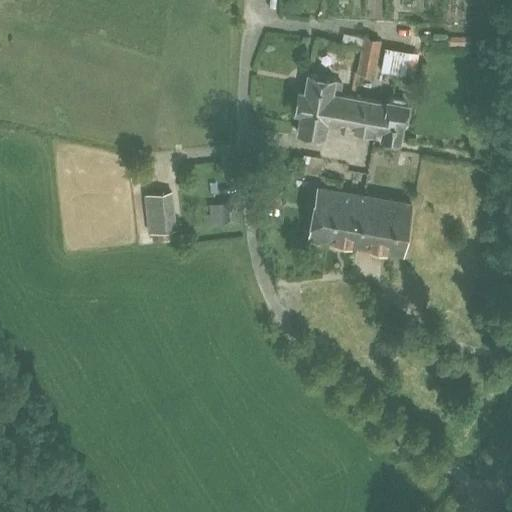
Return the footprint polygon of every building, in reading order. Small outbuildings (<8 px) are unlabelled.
[(381,38),(363,35),(357,72),(375,75),(381,38)] [(449,45),(469,45),(469,36),(449,36),(449,45)] [(379,65),(388,67),(392,43),(383,41),(379,65)] [(413,79),(419,56),(396,50),(390,73),(413,79)] [(328,122),(359,127),(363,97),(341,93),(343,82),(335,81),(336,78),(308,74),(306,88),(300,87),(296,112),(302,113),(299,131),(326,136),(328,122)] [(392,102),(363,97),(359,127),(383,131),(382,136),(402,139),(405,121),(409,102),(392,99),(392,102)] [(310,234),(334,238),(342,191),(318,186),(310,234)] [(145,194),(149,233),(177,230),(173,191),(145,194)] [(366,195),(342,191),(334,238),(357,242),(366,195)] [(389,199),(366,195),(357,242),(381,246),(389,199)] [(413,203),(389,199),(381,246),(405,251),(413,203)] [(203,224),(212,223),(239,222),(238,201),(211,203),(211,204),(208,204),(209,214),(202,214),(203,224)]
